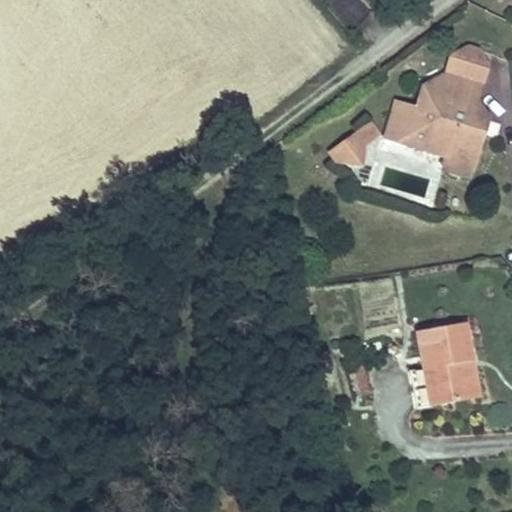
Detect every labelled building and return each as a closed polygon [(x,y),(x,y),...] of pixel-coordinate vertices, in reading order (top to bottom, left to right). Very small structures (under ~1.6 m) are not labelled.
[(451,57),(489,69),(478,51),(468,47),(451,57)] [(445,76),(483,88),(489,69),(451,57),(445,76)] [(396,102),(385,138),(444,156),(441,166),(448,174),(462,178),(472,176),(486,133),(480,131),(484,119),(471,115),(474,105),(478,106),(478,105),(483,88),(445,76),(424,87),(422,92),(428,93),(422,110),(396,102)] [(480,131),(486,133),(490,121),(482,106),(478,105),(478,106),(474,105),(471,115),(484,119),(480,131)] [(370,124),(351,138),(364,140),(363,147),(378,135),(370,124)] [(330,153),(336,161),(351,163),(362,155),(363,147),(364,140),(351,138),(330,153)] [(424,369),(431,407),(469,400),(462,363),(472,361),(465,323),(417,332),(424,369)] [(462,363),(469,400),(479,398),(472,361),(462,363)] [(354,363),(360,396),(369,394),(364,362),(354,363)] [(410,371),(417,409),(431,407),(424,369),(410,371)]
